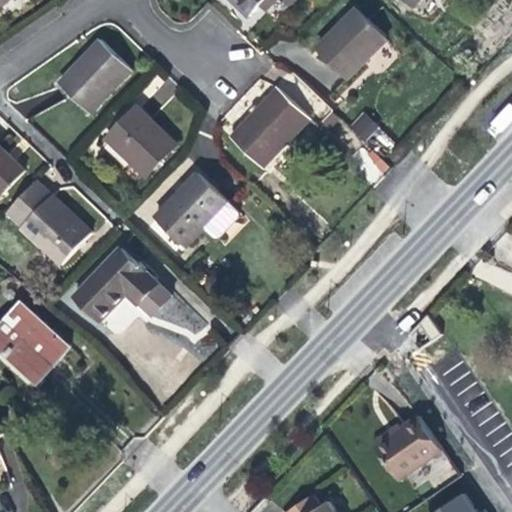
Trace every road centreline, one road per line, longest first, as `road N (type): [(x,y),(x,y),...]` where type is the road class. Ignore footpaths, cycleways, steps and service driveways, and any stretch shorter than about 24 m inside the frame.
road 1 (secondary): [(511,150),(190,487)]
road 2 (residential): [(0,107),(111,216)]
road 3 (residential): [(0,71),(104,0)]
